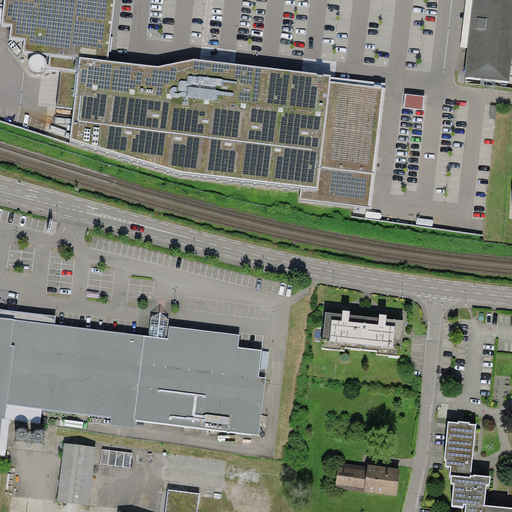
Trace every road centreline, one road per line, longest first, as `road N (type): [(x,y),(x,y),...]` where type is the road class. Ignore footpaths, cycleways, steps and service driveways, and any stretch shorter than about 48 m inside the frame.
road 1 (tertiary): [(0,187),(248,253),(438,288)]
road 2 (residential): [(438,288),(410,511)]
